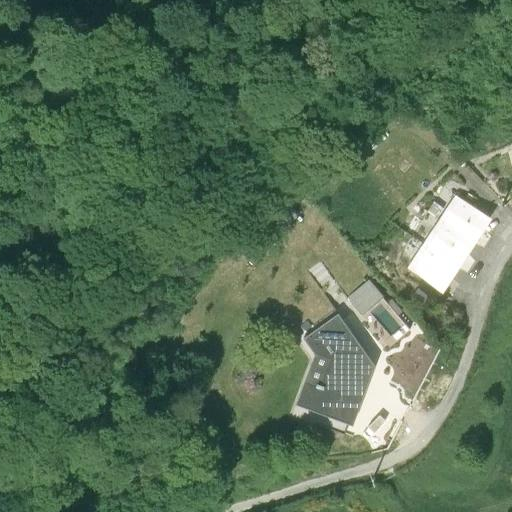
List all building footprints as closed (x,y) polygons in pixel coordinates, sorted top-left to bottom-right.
[(452,201),(436,225),(473,249),(489,225),(452,201)] [(436,225),(421,250),(458,274),(473,249),(436,225)] [(458,274),(421,250),(404,276),(439,300),(458,274)] [(381,307),(364,287),(342,306),(359,326),(381,307)] [(367,376),(330,324),(301,344),(319,371),(367,376)] [(346,441),(356,412),(309,396),(319,371),(308,367),(288,418),(346,441)] [(367,376),(319,371),(309,396),(356,412),(367,376)]
